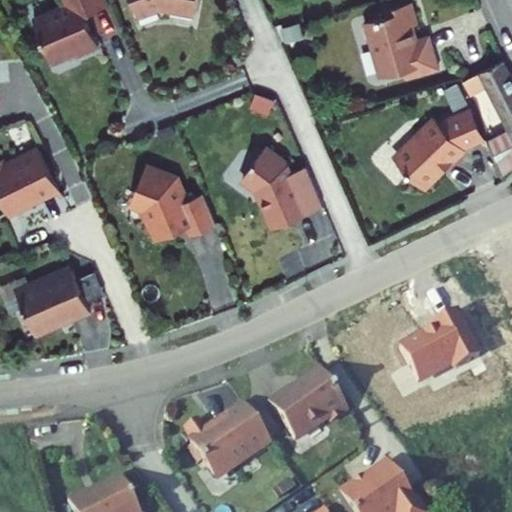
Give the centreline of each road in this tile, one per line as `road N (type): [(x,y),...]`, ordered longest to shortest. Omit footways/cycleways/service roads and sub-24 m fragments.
road 1 (residential): [(370,281),(265,39)]
road 2 (residential): [(152,372),(370,281)]
road 3 (residential): [(152,372),(89,224)]
road 4 (residential): [(370,281),(511,210)]
road 5 (residential): [(0,397),(152,372)]
